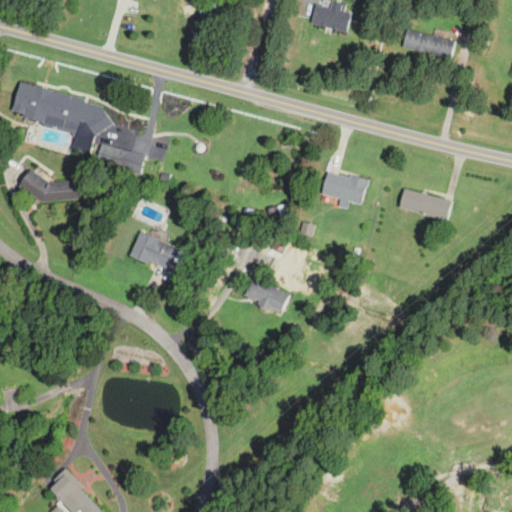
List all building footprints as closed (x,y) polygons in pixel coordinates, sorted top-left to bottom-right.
[(218,2),(199,2),(199,18),(218,18),(218,2)] [(347,32),(352,14),(341,11),(342,4),(332,2),(330,8),(316,4),(311,23),(347,32)] [(451,59),(456,41),(407,29),(403,47),(451,59)] [(105,103),(18,83),(11,115),(76,130),(77,123),(104,129),(106,119),(102,118),(105,103)] [(126,149),(102,147),(101,163),(125,164),(126,149)] [(362,206),(369,181),(327,169),(321,195),(362,206)] [(447,220),(452,201),(403,188),(398,208),(447,220)] [(190,253),(139,232),(130,254),(168,271),(172,262),(184,267),(190,253)] [(290,294),(251,277),(243,297),(281,314),(290,294)] [(65,472),(48,489),(70,511),(78,511),(81,510),(82,511),(100,511),(102,511),(65,472)]
